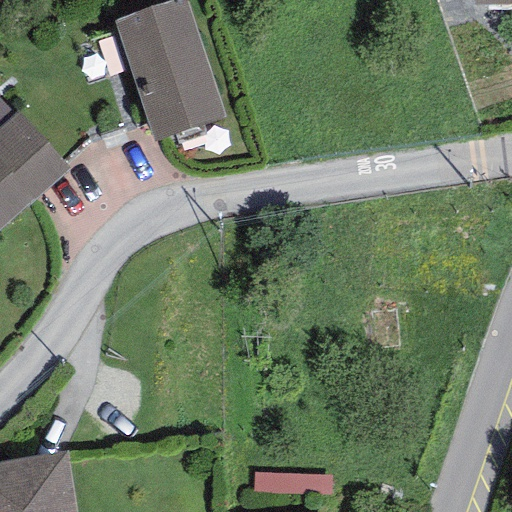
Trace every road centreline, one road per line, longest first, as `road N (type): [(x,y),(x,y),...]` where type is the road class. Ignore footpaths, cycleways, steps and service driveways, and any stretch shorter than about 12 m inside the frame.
road 1 (residential): [(511,157),(179,203),(136,226),(99,260),(0,392)]
road 2 (residential): [(450,511),(511,332)]
